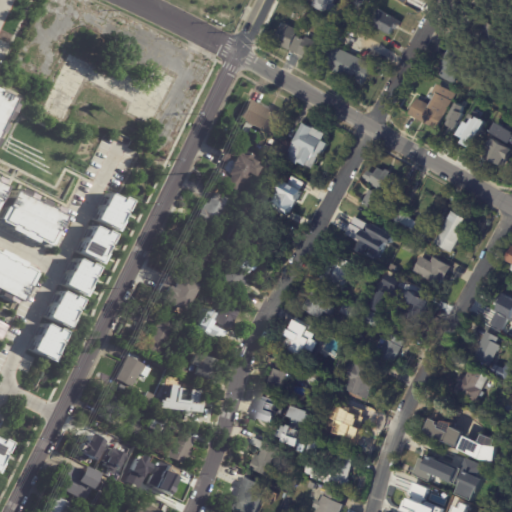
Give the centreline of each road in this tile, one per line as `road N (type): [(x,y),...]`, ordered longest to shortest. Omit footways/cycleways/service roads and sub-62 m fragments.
road 1 (residential): [(440,0),(272,306),(190,511)]
road 2 (tertiary): [(237,53),(15,511)]
road 3 (residential): [(511,209),(411,393),(370,511)]
road 4 (tertiary): [(511,207),(237,53)]
road 5 (residential): [(108,167),(0,395)]
